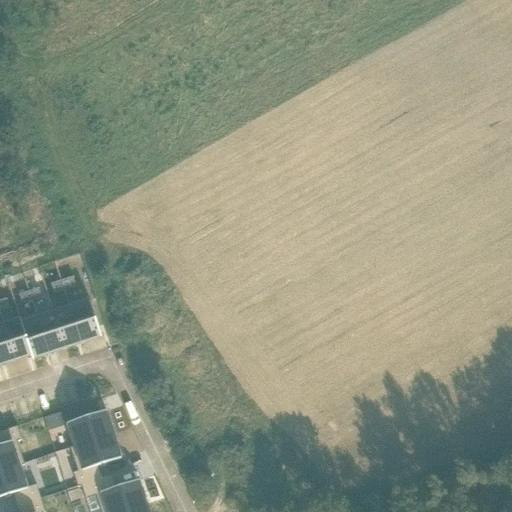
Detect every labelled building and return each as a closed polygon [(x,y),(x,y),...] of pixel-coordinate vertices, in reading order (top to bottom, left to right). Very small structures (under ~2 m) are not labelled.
[(73,277),(62,281),(65,290),(76,287),(73,277)] [(62,281),(51,285),(54,294),(65,290),(62,281)] [(38,289),(30,291),(34,301),(42,298),(38,289)] [(30,291),(19,295),(22,305),(34,301),(30,291)] [(88,297),(70,303),(83,344),(102,338),(88,297)] [(6,299),(0,301),(0,307),(1,311),(9,309),(6,299)] [(68,308),(55,313),(67,349),(83,344),(70,303),(67,304),(68,308)] [(53,308),(38,313),(51,354),(67,349),(55,313),(54,313),(53,308)] [(38,313),(21,319),(35,360),(51,354),(38,313)] [(19,320),(5,325),(17,361),(31,357),(32,360),(35,360),(21,319),(19,319),(19,320)] [(5,325),(0,326),(0,361),(1,366),(17,361),(5,325)] [(73,410),(63,413),(67,424),(77,421),(73,410)] [(77,421),(67,424),(74,447),(70,449),(71,451),(114,437),(106,412),(77,421)] [(57,415),(45,419),(48,429),(60,425),(57,415)] [(41,421),(28,425),(31,434),(44,430),(41,421)] [(0,473),(20,467),(25,465),(17,442),(22,441),(17,427),(0,432),(0,473)] [(114,437),(71,451),(77,472),(73,473),(78,488),(112,477),(111,475),(102,478),(98,467),(121,459),(114,437)] [(20,467),(0,473),(0,498),(12,495),(16,508),(41,500),(36,485),(27,488),(20,467)] [(112,477),(78,488),(81,487),(85,500),(96,497),(101,511),(124,511),(147,505),(139,481),(116,489),(112,477)] [(74,479),(61,483),(64,492),(77,488),(74,479)] [(61,483),(48,487),(52,496),(64,492),(61,483)] [(77,488),(64,492),(67,502),(80,498),(77,488)] [(64,492),(52,496),(55,506),(67,502),(64,492)] [(17,511),(44,511),(41,500),(16,508),(17,511)]
